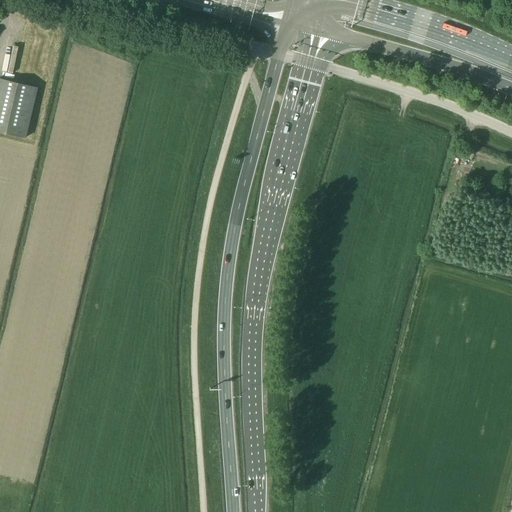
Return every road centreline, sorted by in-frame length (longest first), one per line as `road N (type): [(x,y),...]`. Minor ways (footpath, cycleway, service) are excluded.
road 1 (motorway): [(270,85),(226,277),(232,511)]
road 2 (motorway): [(254,511),(256,276),(291,128)]
road 3 (unclassified): [(511,133),(308,62)]
road 4 (unclassified): [(279,53),(79,0)]
road 5 (secondary): [(316,29),(511,89)]
road 6 (secondary): [(511,57),(340,0)]
